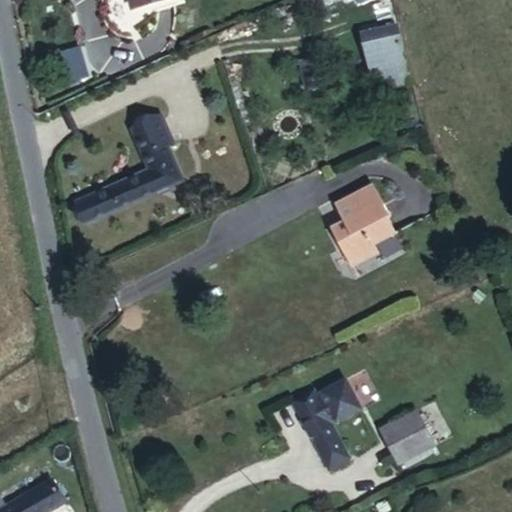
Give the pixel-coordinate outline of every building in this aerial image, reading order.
[(408,81),(397,28),(363,38),(381,97),(411,88),(408,81)] [(399,28),(397,28),(408,81),(411,88),(417,87),(399,28)] [(317,63),(313,52),(298,56),(302,68),(317,63)] [(321,79),(317,63),(302,68),(306,83),(321,79)] [(179,143),(167,115),(139,128),(155,168),(134,177),(135,179),(78,203),(87,224),(156,195),(155,192),(185,180),(171,147),(179,143)] [(398,228),(384,197),(349,212),(357,230),(344,236),(354,263),(379,253),(377,248),(397,240),(393,230),(398,228)] [(316,397),(313,390),(295,400),(331,471),(350,461),(331,424),(336,422),(336,423),(361,411),(345,380),(320,392),(321,394),(316,397)] [(431,451),(414,416),(378,435),(395,469),(431,451)] [(2,495),(0,496),(0,511),(49,511),(71,498),(57,476),(9,507),(2,495)]
